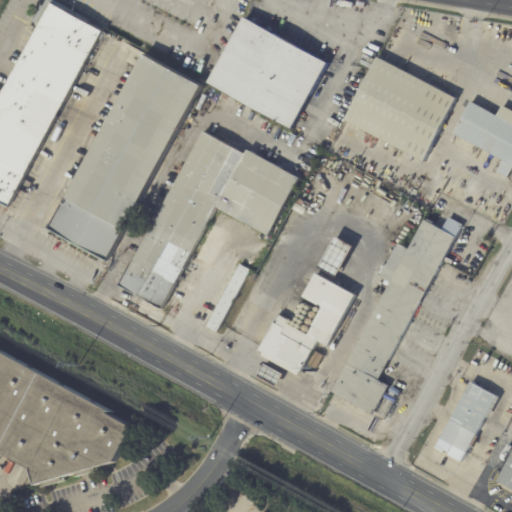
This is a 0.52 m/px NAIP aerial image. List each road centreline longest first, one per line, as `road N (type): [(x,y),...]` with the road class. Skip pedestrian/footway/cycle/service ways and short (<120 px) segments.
road 1 (secondary): [(0,268),(255,404)]
road 2 (residential): [(385,477),(511,243)]
road 3 (secondary): [(255,404),(449,511)]
road 4 (residential): [(255,404),(217,462),(165,511)]
